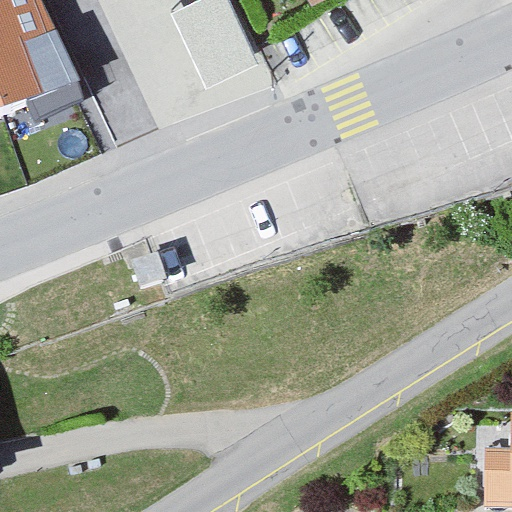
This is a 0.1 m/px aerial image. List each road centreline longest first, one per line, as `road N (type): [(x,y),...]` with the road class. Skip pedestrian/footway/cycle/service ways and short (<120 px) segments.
road 1 (tertiary): [(0,249),(511,38)]
road 2 (tertiary): [(185,511),(511,301)]
